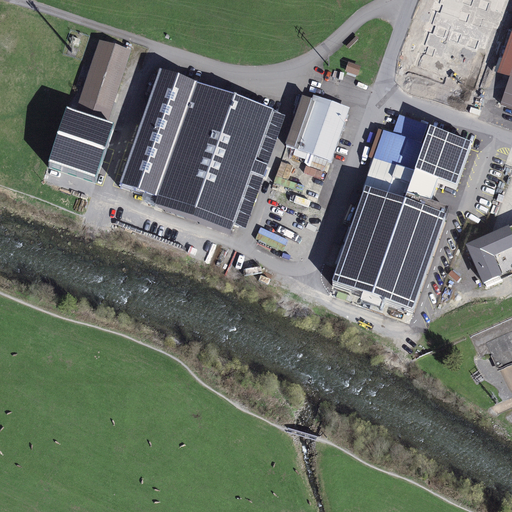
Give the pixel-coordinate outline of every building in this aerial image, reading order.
[(468,0),(444,76),(480,88),(509,0),(468,0)] [(433,27),(449,26),(449,4),(433,4),(433,27)] [(92,76),(118,85),(128,57),(102,48),(92,76)] [(511,86),(505,105),(511,106),(511,48),(502,76),(511,79),(511,86)] [(359,72),(347,67),(344,76),(356,80),(359,72)] [(83,104),(109,112),(118,85),(92,76),(83,104)] [(121,185),(179,205),(217,96),(160,76),(121,185)] [(179,205),(236,226),(275,116),(217,96),(179,205)] [(349,113),(313,101),(294,156),(330,168),(349,113)] [(114,130),(67,114),(48,170),(95,186),(114,130)] [(445,156),(377,132),(320,296),(411,328),(451,214),(427,206),(445,156)] [(511,274),(511,231),(467,251),(482,287),(511,274)] [(231,242),(233,236),(219,232),(217,238),(231,242)]
